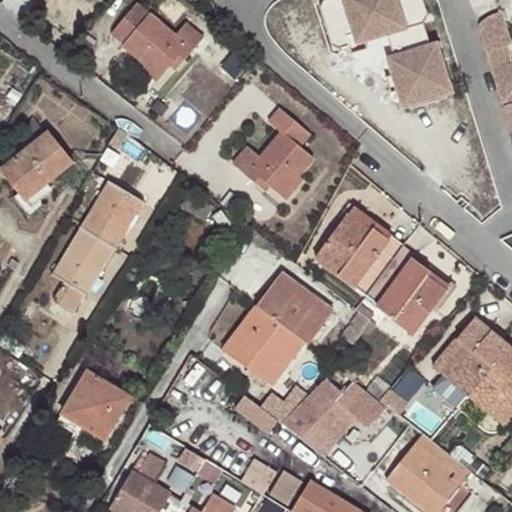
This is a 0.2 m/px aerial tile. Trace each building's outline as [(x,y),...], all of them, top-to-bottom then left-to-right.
[(334,46),(349,42),(346,34),(364,28),(365,30),(380,26),(388,31),(395,54),(390,62),(395,75),(402,72),(407,87),(398,90),(401,100),(411,105),(446,94),(451,84),(440,46),(430,41),(424,23),(431,11),(427,0),(323,0),(321,6),(334,46)] [(123,46),(140,60),(160,77),(169,65),(174,59),(180,64),(203,37),(186,23),(175,35),(138,3),(111,34),(124,43),(123,46)] [(511,133),(511,132),(511,22),(509,11),(482,18),(511,133)] [(346,34),(349,42),(352,51),(369,45),(365,30),(364,28),(346,34)] [(175,70),(180,64),(174,59),(169,65),(175,70)] [(160,77),(140,60),(136,65),(156,81),(160,77)] [(391,93),(398,90),(407,87),(402,72),(395,75),(386,78),(391,93)] [(282,197),(298,177),(315,160),(299,148),(310,136),(278,109),(268,122),(281,132),(259,158),(246,147),(232,164),(258,186),(263,180),(270,186),(282,197)] [(43,179),(47,184),(73,163),(48,132),(45,135),(32,118),(22,133),(28,141),(31,137),(36,142),(0,171),(20,196),(43,179)] [(303,181),(298,177),(282,197),(287,201),(303,181)] [(53,191),(47,184),(43,179),(20,196),(30,209),(53,191)] [(263,180),(258,186),(265,192),(270,186),(263,180)] [(123,222),(138,199),(109,181),(53,276),(65,284),(54,301),(75,314),(85,296),(81,294),(96,270),(101,274),(129,226),(123,222)] [(213,207),(189,192),(180,206),(204,222),(213,207)] [(143,202),(138,199),(123,222),(129,226),(143,202)] [(354,206),(348,215),(370,232),(373,229),(429,271),(426,276),(448,291),(455,281),(401,240),(354,206)] [(370,232),(348,215),(316,259),(377,303),(374,306),(415,335),(448,291),(426,276),(429,271),(373,229),(370,232)] [(81,294),(85,296),(87,297),(101,274),(96,270),(81,294)] [(280,274),(275,280),(292,294),(298,286),(280,274)] [(304,344),(308,346),(332,313),(298,286),(292,294),(275,280),(256,307),(287,331),(304,344)] [(287,331),(256,307),(223,350),(272,387),(304,344),(287,331)] [(511,349),(475,318),(457,340),(463,345),(441,372),(443,373),(432,387),(458,409),(469,395),(497,419),(511,401),(511,349)] [(463,345),(457,340),(435,367),(441,372),(463,345)] [(361,372),(345,358),(338,369),(354,382),(361,372)] [(312,424),(354,382),(338,369),(295,412),(282,426),(303,441),(318,427),(312,424)] [(88,372),(62,415),(104,440),(130,397),(88,372)] [(378,401),(384,394),(372,385),(367,392),(378,401)] [(282,426),(295,412),(271,394),(260,409),(277,422),(282,426)] [(255,404),(245,397),(235,411),(266,435),(277,422),(260,409),(255,404)] [(503,425),(511,414),(511,401),(497,419),(503,425)] [(104,440),(62,415),(58,423),(100,448),(104,440)] [(163,435),(149,426),(143,435),(158,444),(163,435)] [(424,511),(439,511),(471,472),(422,435),(389,478),(419,501),(416,505),(424,511)] [(199,472),(206,460),(187,449),(180,460),(199,472)] [(174,511),(180,502),(153,486),(166,464),(150,454),(146,460),(141,457),(131,473),(133,474),(113,508),(119,511),(174,511)] [(257,458),(248,485),(274,493),(283,467),(257,458)] [(206,476),(213,465),(206,460),(199,472),(206,476)] [(419,501),(389,478),(385,482),(416,505),(419,501)] [(292,511),(361,511),(309,481),(292,511)] [(174,511),(233,511),(235,510),(212,496),(202,511),(195,511),(180,502),(180,503),(174,511)]
